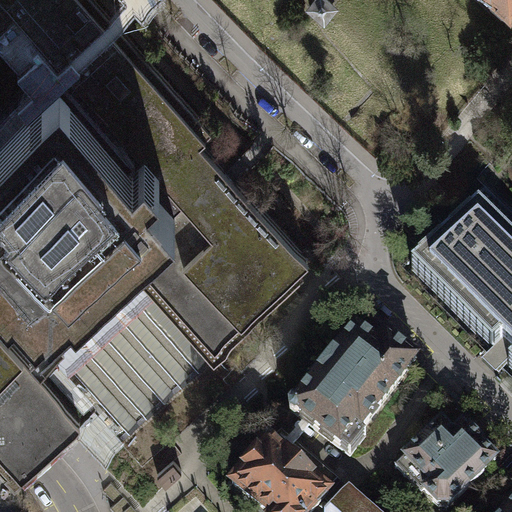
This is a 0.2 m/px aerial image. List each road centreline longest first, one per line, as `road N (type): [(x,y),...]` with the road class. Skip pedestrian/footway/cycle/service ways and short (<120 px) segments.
road 1 (residential): [(179,0),(380,194),(386,220)]
road 2 (residential): [(511,418),(380,284),(374,251),(386,220)]
road 3 (residential): [(79,511),(42,454),(0,410)]
